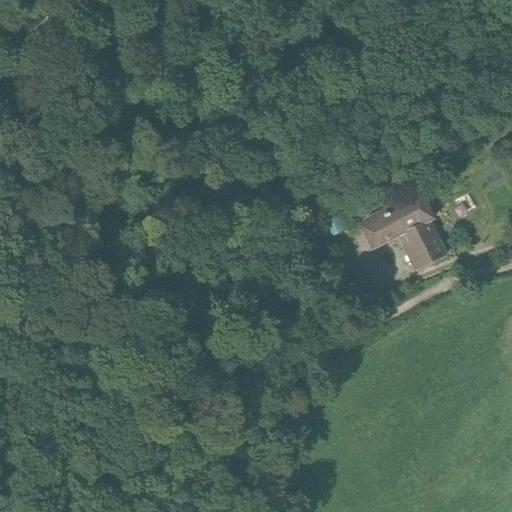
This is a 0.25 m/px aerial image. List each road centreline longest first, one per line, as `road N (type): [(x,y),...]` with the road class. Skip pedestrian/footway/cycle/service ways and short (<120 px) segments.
road 1 (track): [(100,0),(141,31),(180,100),(176,145),(141,232),(139,258),(174,331),(185,396),(200,421)]
road 2 (track): [(200,421),(157,398),(0,268)]
road 3 (track): [(228,426),(382,318)]
road 4 (track): [(382,318),(511,263)]
